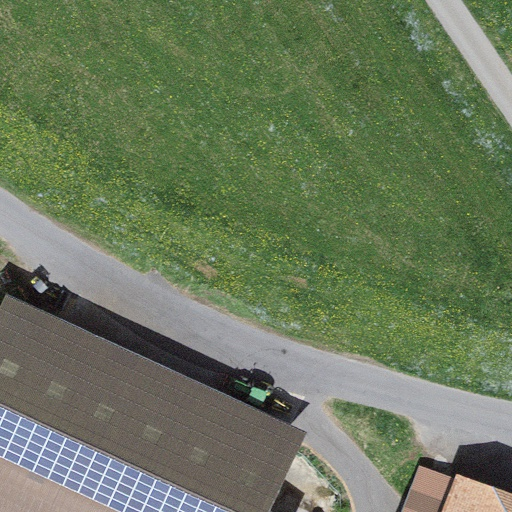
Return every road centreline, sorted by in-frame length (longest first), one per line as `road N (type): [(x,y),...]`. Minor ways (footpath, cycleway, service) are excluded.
road 1 (unclassified): [(511,422),(295,363),(212,330),(110,278),(0,207)]
road 2 (track): [(295,363),(339,452),(341,511)]
road 3 (track): [(438,0),(511,109)]
